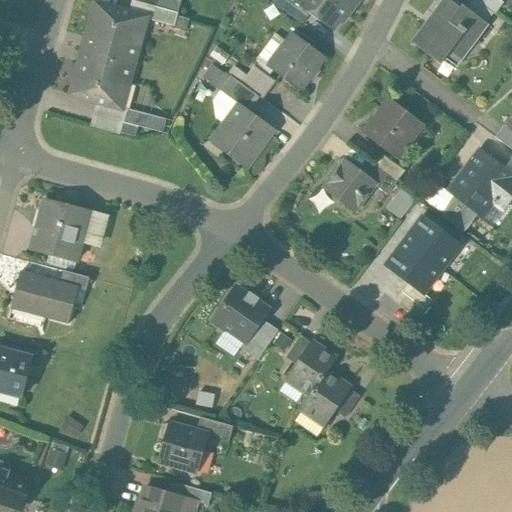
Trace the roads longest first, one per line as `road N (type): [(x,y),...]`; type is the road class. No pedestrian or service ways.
road 1 (residential): [(240,227),(169,311),(128,404),(95,511)]
road 2 (residential): [(240,227),(468,392)]
road 3 (residential): [(22,154),(240,227)]
road 4 (residential): [(240,227),(311,141),(373,46)]
road 5 (tertiary): [(368,511),(468,392)]
road 6 (residential): [(373,46),(475,121)]
